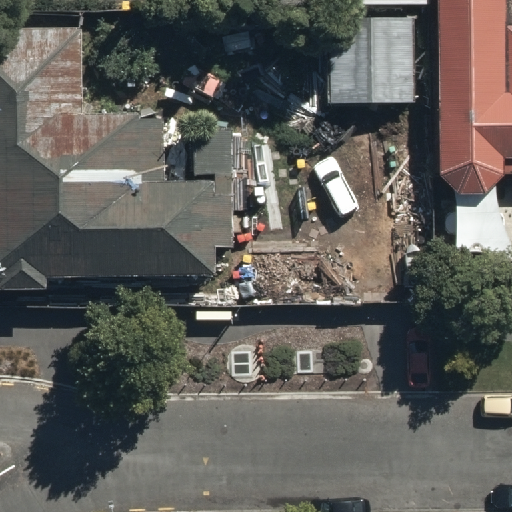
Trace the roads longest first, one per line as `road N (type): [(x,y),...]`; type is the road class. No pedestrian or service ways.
road 1 (residential): [(185,451),(511,447)]
road 2 (residential): [(0,412),(56,417),(185,451)]
road 3 (residential): [(185,451),(93,473),(9,511)]
